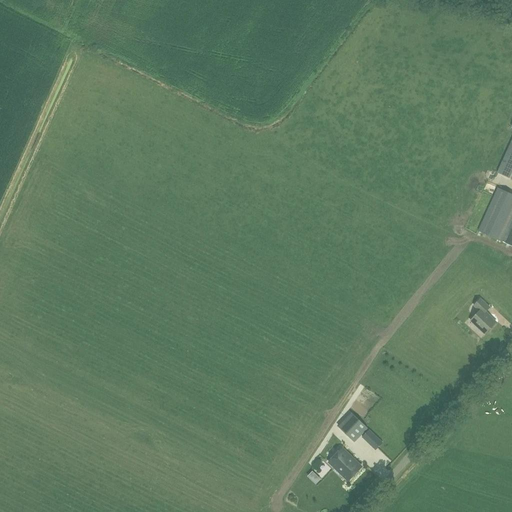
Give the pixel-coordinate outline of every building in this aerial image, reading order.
[(511,127),(511,103),(505,101),(496,120),(511,127)] [(511,179),(511,139),(497,173),(511,179)] [(496,239),(511,202),(511,194),(498,188),(479,231),(496,239)] [(486,335),(497,323),(485,312),(490,308),(481,299),(474,305),(480,311),(471,321),(486,335)] [(352,413),(338,426),(345,433),(353,441),(366,428),(352,413)] [(362,437),(367,441),(373,434),(369,430),(362,437)] [(379,460),(385,454),(376,445),(370,451),(379,460)] [(329,462),(349,481),(362,467),(342,448),(329,462)]
